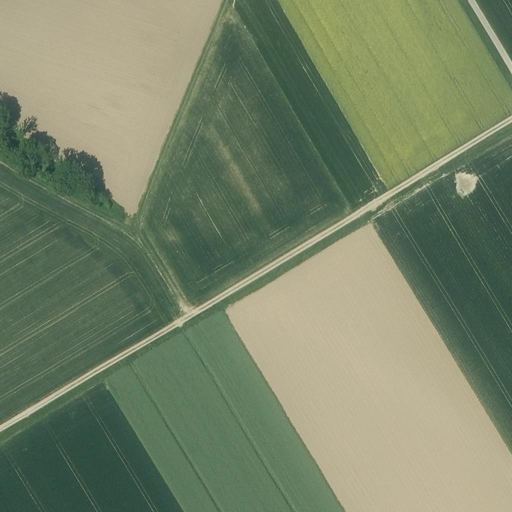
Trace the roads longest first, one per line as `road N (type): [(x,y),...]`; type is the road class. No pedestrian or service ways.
road 1 (track): [(0,428),(511,118)]
road 2 (track): [(224,0),(130,224)]
road 3 (track): [(0,160),(94,214),(130,224)]
